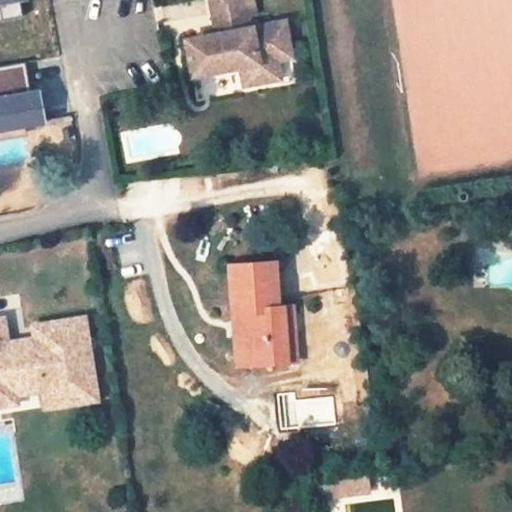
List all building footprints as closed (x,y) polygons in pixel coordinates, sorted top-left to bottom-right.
[(253,0),(212,0),(218,26),(249,18),(246,3),(254,1),(253,0)] [(249,18),(218,26),(222,39),(261,29),(254,1),(246,3),(249,18)] [(222,39),(191,47),(199,82),(247,70),(251,88),(286,80),(282,61),(279,52),(294,49),(288,23),(261,29),(222,39)] [(294,49),(279,52),(282,61),(297,57),(294,49)] [(276,307),(272,262),(228,266),(232,316),(242,315),(247,367),(287,363),(282,307),(276,307)] [(292,306),(282,307),(287,363),(297,362),(292,306)] [(237,368),(247,367),(242,315),(232,316),(237,368)] [(2,330),(0,330),(0,405),(13,404),(42,400),(45,413),(68,410),(69,415),(95,411),(83,330),(34,338),(36,353),(6,357),(2,330)] [(13,404),(0,405),(0,414),(14,413),(13,404)] [(13,499),(0,500),(0,511),(8,511),(15,511),(13,499)]
